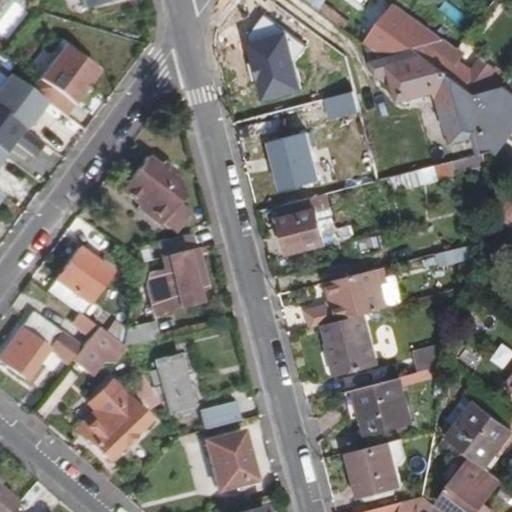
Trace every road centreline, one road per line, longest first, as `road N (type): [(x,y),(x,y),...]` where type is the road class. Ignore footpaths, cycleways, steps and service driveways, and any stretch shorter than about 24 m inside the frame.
road 1 (residential): [(308,511),(185,41)]
road 2 (residential): [(185,41),(0,283)]
road 3 (residential): [(0,419),(104,511)]
